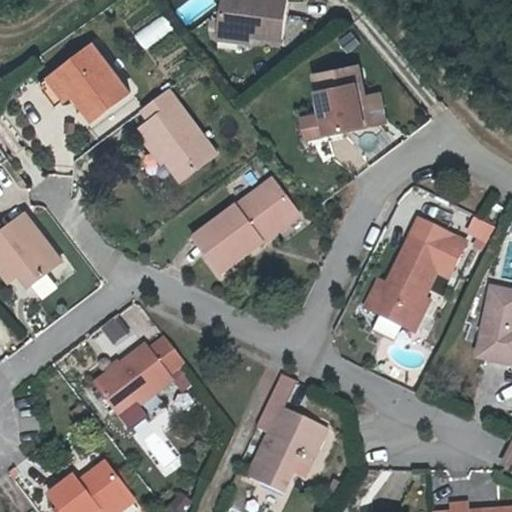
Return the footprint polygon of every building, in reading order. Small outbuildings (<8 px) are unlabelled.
[(221,0),(218,29),(249,33),(279,37),(283,0),(221,0)] [(163,16),(139,32),(149,47),(173,31),(163,16)] [(248,43),(249,33),(218,29),(217,39),(248,43)] [(48,86),(65,107),(74,99),(95,126),(130,96),(92,51),(48,86)] [(373,125),(372,123),(369,113),(384,110),(380,95),(365,98),(357,67),(313,76),(324,114),(329,134),(349,130),(367,127),(373,125)] [(54,114),(65,107),(48,86),(38,94),(54,114)] [(149,130),(141,137),(183,187),(217,157),(166,95),(139,118),(149,130)] [(386,120),(384,110),(369,113),(372,123),(386,120)] [(324,114),(304,119),(310,138),(329,134),(324,114)] [(353,142),(349,130),(329,134),(332,147),(353,142)] [(218,281),(259,249),(254,241),(286,213),(265,186),(191,246),(218,281)] [(293,222),(286,213),(254,241),(259,249),(293,222)] [(476,217),(465,238),(486,249),(497,228),(476,217)] [(0,264),(7,260),(24,279),(31,287),(61,263),(22,218),(3,234),(0,230),(0,264)] [(369,308),(410,328),(426,293),(437,270),(450,275),(467,240),(419,218),(385,293),(377,289),(369,308)] [(0,274),(11,287),(24,279),(7,260),(0,264),(0,274)] [(511,293),(492,291),(480,360),(511,365),(511,293)] [(426,293),(410,328),(422,333),(438,298),(426,293)] [(94,383),(97,386),(117,410),(121,414),(137,400),(141,406),(173,378),(170,371),(183,360),(162,336),(146,349),(142,342),(94,383)] [(256,433),(272,439),(287,406),(288,406),(296,385),(279,379),(256,433)] [(117,410),(97,386),(88,394),(108,417),(117,410)] [(121,414),(129,426),(146,412),(141,406),(137,400),(121,414)] [(288,496),(302,462),(305,454),(313,456),(325,423),(288,406),(287,406),(272,439),(255,480),(288,496)] [(338,428),(325,423),(313,456),(305,454),(302,462),(319,470),(338,428)] [(110,511),(130,497),(105,466),(78,485),(73,478),(48,497),(60,511),(110,511)] [(125,511),(136,504),(130,497),(110,511),(125,511)]
